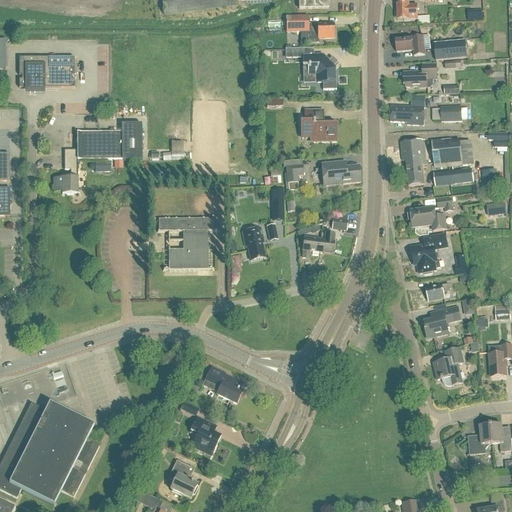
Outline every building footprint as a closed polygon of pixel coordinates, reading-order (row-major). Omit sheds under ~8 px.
[(161,0),(163,17),(236,8),(235,0),(161,0)] [(298,0),(299,11),(330,10),(330,5),(331,3),(331,0),(298,0)] [(410,7),(410,5),(397,6),(398,21),(417,21),(417,7),(410,7)] [(483,12),(468,12),(468,22),(483,22),(483,12)] [(307,26),(307,18),(285,18),(286,34),(300,33),(300,45),(317,45),(317,41),(333,40),(332,25),(307,26)] [(425,57),(423,38),(396,41),(398,54),(414,52),(414,58),(425,57)] [(436,63),(468,61),(466,43),(435,46),(436,63)] [(286,60),(302,60),(302,52),(286,52),(286,60)] [(303,67),(303,69),(307,69),(307,78),(313,78),(315,80),(315,86),(325,86),(325,93),(333,93),(333,83),(333,77),(333,71),(328,64),(328,63),(323,58),(310,58),(310,59),(303,59),(303,67)] [(71,81),(71,78),(74,78),(74,59),(18,60),(18,78),(21,78),(21,81),(18,81),(18,90),(26,90),(26,93),(29,93),(29,95),(34,95),(34,93),(42,92),(42,90),(74,90),(74,81),(71,81)] [(434,87),(433,81),(438,81),(437,67),(423,67),(423,74),(404,75),(405,83),(406,83),(406,89),(420,89),(420,90),(432,89),(434,87)] [(416,108),(430,108),(430,97),(416,97),(416,108)] [(273,102),(266,102),(266,112),(274,112),(273,102)] [(424,128),(424,109),(391,108),(391,124),(407,125),(407,127),(424,128)] [(442,125),(463,124),(462,109),(441,110),(442,125)] [(335,129),(332,127),(326,128),(326,129),(326,130),(322,130),(322,114),(303,114),(303,126),(300,126),(300,141),(309,141),(309,145),(335,145),(335,129)] [(55,180),(55,194),(63,194),(63,197),(78,197),(78,199),(79,199),(79,197),(78,163),(123,162),(142,162),(142,126),(122,127),(122,135),(83,135),(82,135),(78,135),(78,133),(78,153),(65,153),(65,172),(71,172),(71,180),(55,180)] [(461,144),(461,141),(432,144),(435,170),(463,168),(463,162),(473,161),(472,143),(461,144)] [(418,161),(424,161),(422,142),(401,145),(403,163),(406,163),(406,165),(419,163),(418,161)] [(60,155),(47,154),(46,171),(60,171),(60,155)] [(0,218),(9,219),(9,191),(0,191),(0,185),(8,185),(9,185),(9,175),(9,174),(9,168),(9,165),(9,164),(9,157),(7,157),(0,157),(0,218)] [(419,163),(406,165),(409,188),(424,187),(422,168),(425,168),(424,161),(418,161),(419,163)] [(101,164),(101,174),(111,174),(111,163),(101,164)] [(346,168),(345,163),(321,166),(323,188),(360,185),(359,167),(346,168)] [(304,178),(303,167),(286,168),(288,185),(299,184),(298,178),(304,178)] [(436,187),(474,182),(473,171),(435,176),(436,187)] [(280,193),(272,193),(270,193),(270,201),(275,201),(275,209),(270,209),(271,221),(281,221),(280,193)] [(453,213),(452,201),(438,203),(439,211),(445,210),(446,214),(453,213)] [(504,207),(487,209),(488,218),(505,216),(504,207)] [(436,220),(435,210),(411,213),(411,215),(409,216),(409,222),(412,222),(413,230),(433,227),(434,234),(446,232),(444,219),(436,220)] [(168,234),(169,273),(208,272),(208,234),(217,234),(217,221),(158,221),(159,234),(168,234)] [(347,233),(348,224),(334,222),(333,232),(347,233)] [(270,243),(278,242),(275,227),(267,229),(270,243)] [(265,260),(261,245),(263,245),(260,230),(242,234),(245,249),(247,248),(250,263),(265,260)] [(325,253),(325,256),(332,257),(333,245),(334,237),(322,235),(321,240),(321,244),(324,244),(323,252),(325,253)] [(436,262),(434,252),(448,249),(445,237),(424,241),(426,248),(412,251),(415,267),(418,267),(419,276),(424,275),(424,278),(432,276),(432,273),(436,273),(436,271),(441,270),(439,262),(436,262)] [(321,244),(321,240),(304,239),(301,261),(309,262),(310,254),(313,254),(312,257),(319,258),(319,255),(325,256),(325,253),(323,252),(324,244),(321,244)] [(241,248),(230,254),(235,263),(246,257),(241,248)] [(458,268),(455,269),(456,278),(468,276),(466,267),(458,268)] [(461,286),(471,285),(471,278),(460,279),(461,286)] [(429,304),(445,301),(444,295),(451,294),(449,286),(436,288),(436,290),(427,292),(428,297),(426,298),(427,303),(429,302),(429,304)] [(479,314),(475,301),(468,303),(471,317),(479,314)] [(427,331),(429,342),(449,337),(446,327),(460,323),(457,311),(438,315),(431,317),(432,324),(426,325),(427,331)] [(497,323),(511,322),(511,312),(496,313),(497,323)] [(478,323),(477,323),(478,333),(486,332),(486,330),(489,330),(489,322),(488,322),(487,319),(477,320),(478,323)] [(479,345),(474,346),(471,347),(473,356),(480,354),(479,345)] [(511,348),(490,350),(492,380),(508,378),(506,362),(511,361),(511,348)] [(464,386),(460,367),(466,366),(462,352),(446,356),(448,363),(435,367),(439,383),(440,383),(444,382),(445,384),(446,385),(447,387),(449,388),(451,389),(453,388),(455,388),(464,386)] [(212,369),(203,387),(217,394),(216,397),(235,406),(242,392),(234,389),(237,383),(225,377),(224,377),(224,375),(212,369)] [(183,405),(180,411),(188,415),(191,409),(183,405)] [(45,414),(31,406),(0,467),(0,511),(14,511),(15,511),(0,504),(0,493),(16,502),(21,492),(53,509),(61,494),(73,500),(99,449),(86,443),(93,429),(49,406),(45,414)] [(211,459),(220,438),(214,435),(217,429),(197,419),(189,435),(196,438),(191,449),(211,459)] [(492,428),(494,447),(501,446),(502,455),(511,454),(510,442),(505,442),(503,427),(502,427),(492,428)] [(490,447),(494,447),(492,428),(481,429),(482,438),(469,439),(470,458),(487,456),(486,452),(490,447)] [(152,458),(154,451),(147,449),(145,456),(152,458)] [(190,501),(197,487),(189,483),(194,471),(176,463),(168,480),(174,483),(170,491),(190,501)] [(153,496),(175,506),(178,500),(156,490),(153,496)] [(160,511),(164,504),(140,494),(136,504),(153,511),(160,511)] [(401,511),(417,511),(416,503),(401,505),(401,511)] [(504,511),(503,503),(492,505),(493,511),(484,511),(504,511)]
